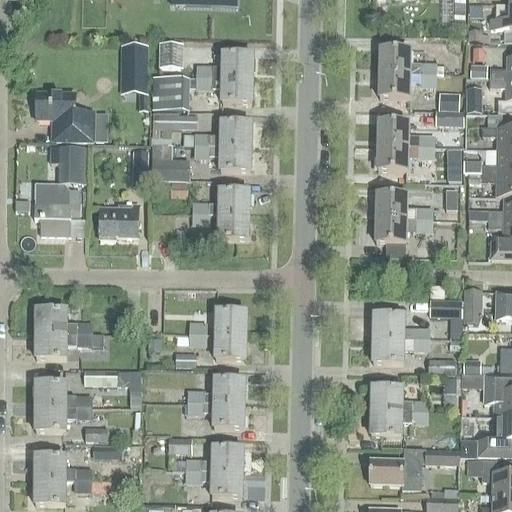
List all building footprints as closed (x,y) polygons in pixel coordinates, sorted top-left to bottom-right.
[(185,0),(185,9),(234,10),(234,0),(185,0)] [(464,29),(464,0),(453,0),(453,29),(464,29)] [(511,9),(509,10),(509,24),(490,24),(490,34),(504,34),(503,46),(511,46),(511,9)] [(468,36),(467,46),(488,47),(488,41),(480,41),(480,37),(468,36)] [(180,48),(160,47),(159,71),(179,72),(180,48)] [(484,67),(484,53),(473,53),(472,66),(484,67)] [(380,54),(379,78),(435,80),(435,69),(419,68),(419,69),(409,69),(410,55),(380,54)] [(252,83),(252,59),(223,58),(222,71),(212,70),(212,82),(252,83)] [(489,73),(489,83),(511,83),(511,61),(507,61),(506,74),(489,73)] [(470,69),(470,81),(486,82),(486,70),(470,69)] [(212,82),(212,70),(196,70),(196,82),(212,82)] [(145,83),(145,71),(122,71),(122,83),(145,83)] [(435,80),(379,78),(379,103),(409,103),(409,90),(435,91),(435,80)] [(182,116),(183,82),(155,81),(154,115),(182,116)] [(212,82),(196,82),(196,92),(195,94),(211,94),(212,82)] [(222,95),(221,107),(251,107),(252,83),(212,82),(211,94),(222,95)] [(511,83),(489,83),(489,92),(506,93),(505,105),(497,105),(497,117),(511,117),(511,83)] [(470,92),(470,114),(484,114),(483,92),(470,92)] [(75,98),(37,97),(36,125),(59,125),(59,134),(55,134),(54,146),(93,147),(93,146),(105,146),(106,122),(93,121),(93,118),(74,117),(75,98)] [(443,115),(459,115),(459,98),(443,98),(443,115)] [(435,131),(464,132),(464,115),(435,115),(435,131)] [(196,134),(196,122),(178,121),(178,119),(154,118),(154,143),(170,143),(171,133),(196,134)] [(221,140),(210,140),(210,151),(250,152),(251,127),(221,127),(221,140)] [(378,127),(378,151),(433,152),(433,141),(408,141),(408,127),(378,127)] [(496,142),(496,155),(511,155),(511,132),(481,132),(481,141),(496,142)] [(185,138),(185,150),(194,150),(194,138),(185,138)] [(194,138),(194,150),(210,151),(210,140),(210,139),(194,138)] [(172,150),(170,150),(154,149),(152,149),(152,164),(172,165),(172,150)] [(194,150),(194,162),(210,163),(210,151),(194,150)] [(220,163),(220,175),(249,176),(250,152),(210,151),(210,163),(220,163)] [(433,152),(378,151),(377,175),(407,176),(407,163),(433,163),(433,152)] [(50,169),(58,169),(59,153),(50,153),(50,169)] [(70,185),(75,189),(86,189),(87,153),(71,153),(70,185)] [(148,184),(149,156),(133,155),(132,183),(148,184)] [(511,178),(511,155),(496,155),(496,169),(480,169),(480,178),(511,178)] [(188,186),(188,166),(172,165),(152,164),(151,184),(188,186)] [(480,166),(462,166),(462,177),(479,177),(480,166)] [(511,178),(480,178),(480,187),(495,188),(495,202),(503,202),(511,201),(511,178)] [(469,179),(469,187),(480,187),(480,179),(469,179)] [(34,188),(33,225),(40,225),(40,240),(70,240),(70,225),(79,225),(80,196),(70,196),(63,189),(34,188)] [(171,200),(187,201),(187,189),(171,188),(171,200)] [(208,219),(210,219),(219,219),(248,220),(249,196),(219,195),(219,209),(209,208),(208,219)] [(377,199),(376,223),(431,225),(432,214),(406,213),(406,200),(377,199)] [(487,215),(487,224),(511,224),(511,201),(503,202),(503,216),(487,215)] [(446,214),(456,214),(456,204),(446,204),(446,214)] [(209,208),(209,207),(193,207),(192,219),(208,219),(209,208)] [(115,241),(120,241),(137,242),(138,209),(125,209),(117,209),(117,213),(100,213),(99,243),(115,244),(115,241)] [(468,224),(476,224),(477,215),(469,215),(468,224)] [(192,231),(208,231),(208,219),(192,219),(192,231)] [(248,220),(219,219),(218,244),(248,244),(248,220)] [(376,223),(375,248),(405,248),(405,235),(431,236),(431,225),(376,223)] [(490,264),(511,264),(511,224),(487,224),(487,234),(502,234),(502,248),(490,248),(490,264)] [(429,301),(443,301),(443,291),(429,291),(429,301)] [(480,305),(480,294),(463,294),(463,305),(480,305)] [(511,323),(511,297),(496,297),(495,324),(511,323)] [(462,323),(462,314),(463,303),(429,303),(429,323),(462,323)] [(36,314),(36,338),(93,339),(93,328),(78,328),(66,328),(66,315),(36,314)] [(245,340),(246,316),(216,315),(216,340),(245,340)] [(373,319),(373,343),(428,345),(428,334),(403,333),(403,320),(373,319)] [(206,339),(206,327),(189,327),(189,339),(206,339)] [(92,351),(103,351),(103,339),(93,339),(36,339),(36,363),(65,363),(66,350),(76,351),(92,351)] [(207,352),(207,340),(190,340),(190,352),(207,352)] [(245,340),(216,340),(215,364),(245,365),(245,340)] [(158,343),(148,343),(148,356),(158,356),(158,343)] [(428,345),(373,343),(372,368),(402,368),(402,355),(412,355),(428,356),(428,345)] [(511,353),(500,353),(499,378),(511,378),(511,353)] [(176,372),(196,372),(197,358),(176,358),(176,372)] [(81,375),(112,376),(113,360),(81,359),(81,375)] [(429,380),(456,382),(457,365),(430,364),(429,380)] [(84,376),(84,390),(116,390),(116,376),(84,376)] [(140,376),(130,376),(130,392),(140,392),(140,376)] [(495,422),(511,421),(511,381),(484,381),(483,394),(483,408),(495,409),(495,422)] [(214,399),(205,399),(205,396),(188,395),(187,408),(205,408),(243,409),(244,385),(214,384),(214,399)] [(36,387),(35,412),(92,413),(92,401),(65,401),(65,388),(36,387)] [(372,392),(371,416),(427,417),(427,406),(411,406),(411,408),(401,408),(401,392),(372,392)] [(243,409),(205,408),(187,408),(187,420),(205,420),(205,418),(214,418),(213,432),(243,433),(243,409)] [(92,413),(35,412),(35,436),(65,436),(65,424),(92,424),(92,413)] [(427,417),(371,416),(370,440),(400,441),(401,425),(410,426),(410,428),(426,428),(427,417)] [(511,422),(495,422),(494,446),(477,446),(477,462),(511,462),(511,422)] [(85,446),(108,446),(108,432),(85,432),(85,446)] [(169,459),(192,459),(193,444),(169,444),(169,459)] [(122,449),(94,449),(93,463),(121,463),(122,449)] [(212,466),(204,466),(204,464),(186,464),(186,476),(204,476),(242,477),(242,453),(213,452),(212,466)] [(458,470),(459,456),(425,455),(424,468),(424,469),(458,470)] [(65,461),(35,461),(35,485),(65,485),(75,485),(91,485),(91,474),(65,473),(65,461)] [(370,465),(369,489),(402,490),(402,494),(420,495),(421,466),(403,466),(370,465)] [(492,487),(491,500),(511,500),(511,478),(510,479),(510,466),(481,465),(481,487),(492,487)] [(242,477),(204,476),(186,476),(185,484),(185,488),(202,489),(202,486),(212,486),(211,501),(241,501),(242,477)] [(65,485),(35,485),(35,509),(64,509),(65,485)] [(75,485),(75,497),(91,497),(91,485),(75,485)] [(91,485),(91,497),(104,497),(104,485),(91,485)] [(127,493),(115,493),(115,507),(127,507),(127,493)] [(444,493),(444,503),(457,504),(458,494),(444,493)] [(511,511),(511,500),(491,500),(491,511),(511,511)] [(425,511),(458,511),(459,504),(457,504),(444,503),(426,503),(425,511)]
